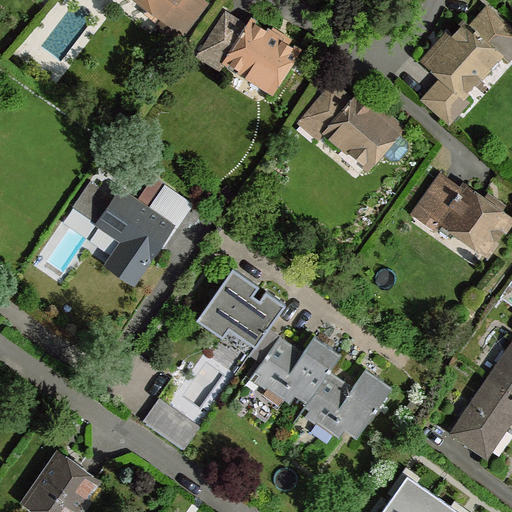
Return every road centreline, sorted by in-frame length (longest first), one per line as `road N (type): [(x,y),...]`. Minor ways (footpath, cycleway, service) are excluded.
road 1 (residential): [(240,511),(0,344)]
road 2 (residential): [(284,0),(370,53),(411,43),(437,0)]
